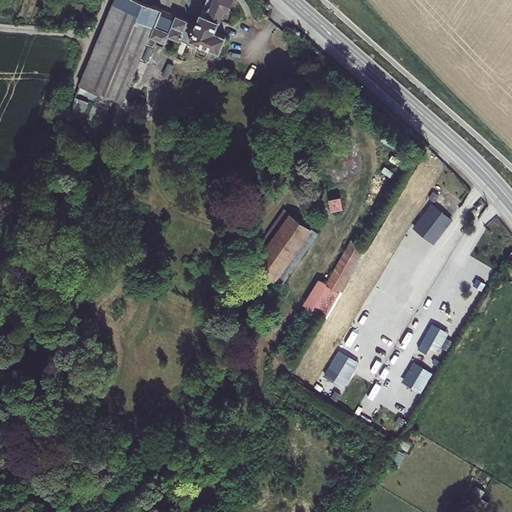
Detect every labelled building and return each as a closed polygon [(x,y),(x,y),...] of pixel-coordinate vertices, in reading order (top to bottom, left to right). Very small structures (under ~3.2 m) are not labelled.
[(181,22),(123,0),(111,0),(76,89),(121,107),(152,37),(172,45),(172,44),(181,22)] [(190,25),(181,22),(172,44),(181,47),(183,41),(212,52),(219,35),(211,32),(220,9),(225,11),(229,0),(206,0),(202,10),(197,8),(190,25)] [(345,192),(333,195),(335,207),(348,204),(345,192)] [(320,229),(287,205),(249,256),(284,280),(320,229)] [(317,276),(302,301),(325,314),(366,245),(352,237),(325,281),(317,276)] [(505,256),(500,264),(507,268),(511,260),(505,256)] [(394,448),(387,463),(398,467),(405,453),(394,448)]
